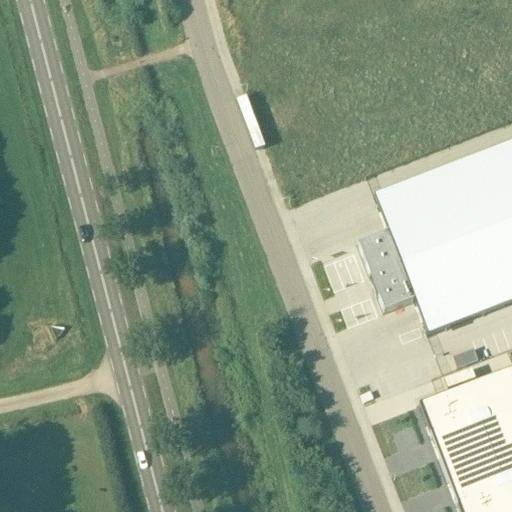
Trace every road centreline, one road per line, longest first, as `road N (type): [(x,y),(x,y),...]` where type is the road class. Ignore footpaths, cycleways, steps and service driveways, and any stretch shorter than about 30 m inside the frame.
road 1 (unclassified): [(193,0),(379,511)]
road 2 (secondary): [(163,511),(30,0)]
